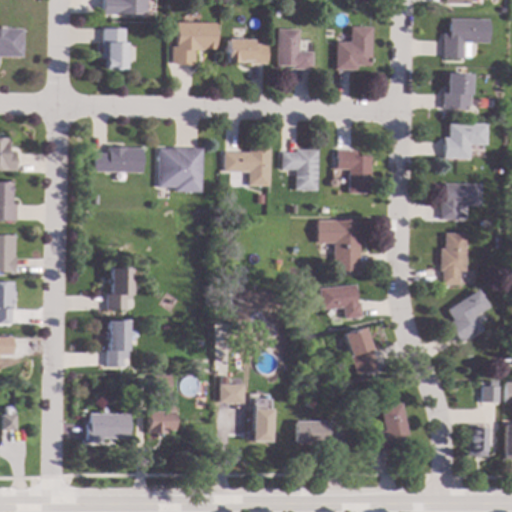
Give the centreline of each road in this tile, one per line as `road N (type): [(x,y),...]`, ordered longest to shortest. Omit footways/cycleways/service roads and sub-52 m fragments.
road 1 (residential): [(399,0),(395,285),(401,332),(438,431),(440,504)]
road 2 (tertiary): [(511,503),(0,505)]
road 3 (residential): [(57,0),(49,506)]
road 4 (residential): [(398,112),(0,102)]
